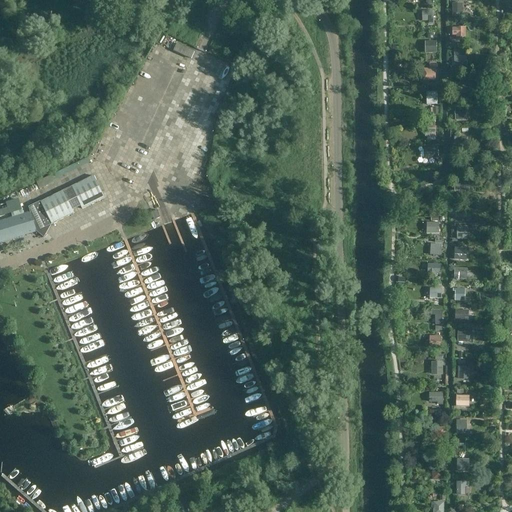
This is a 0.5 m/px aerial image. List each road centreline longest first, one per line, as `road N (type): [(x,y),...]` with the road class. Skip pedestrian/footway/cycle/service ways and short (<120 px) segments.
road 1 (unclassified): [(308,0),(333,43),(345,463)]
road 2 (unknown): [(319,339),(274,224),(287,175),(271,139),(286,112),(316,94),(318,66)]
